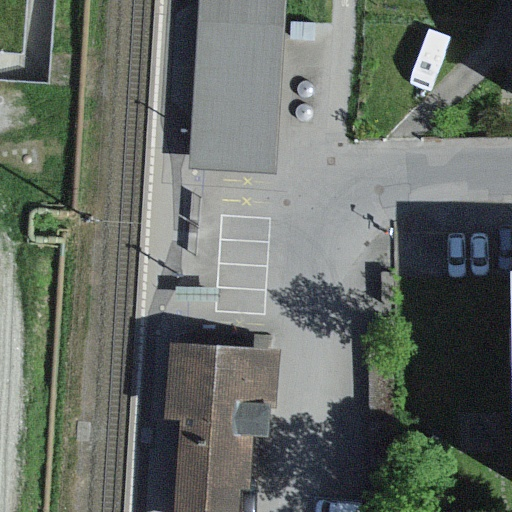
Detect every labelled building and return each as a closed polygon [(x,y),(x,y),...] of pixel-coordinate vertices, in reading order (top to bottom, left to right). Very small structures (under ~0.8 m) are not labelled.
[(283,0),(204,0),(194,168),(273,173),(283,0)] [(217,289),(173,289),(173,305),(217,305),(217,289)] [(395,322),(367,323),(370,486),(397,485),(395,322)] [(192,347),(179,346),(175,426),(186,427),(180,511),(245,511),(247,492),(257,493),(260,443),(280,444),(285,352),(192,347)] [(363,511),(364,505),(314,500),(312,511),(363,511)]
